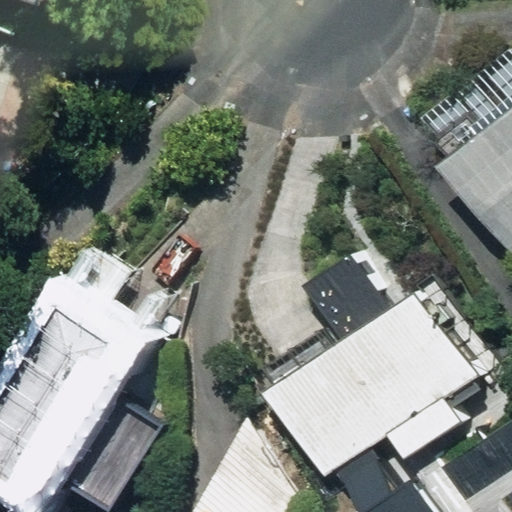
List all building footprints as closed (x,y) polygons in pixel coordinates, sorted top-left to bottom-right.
[(0,0),(0,2),(35,15),(40,0),(0,0)] [(511,115),(452,163),(511,239),(511,115)] [(298,511),(395,433),(418,464),(474,422),(458,401),(490,377),(428,295),(402,314),(358,255),(315,288),(353,338),(278,395),(199,511),(298,511)] [(147,332),(85,292),(0,422),(0,477),(37,502),(147,332)] [(124,511),(169,442),(125,415),(81,485),(123,511),(124,511)]
